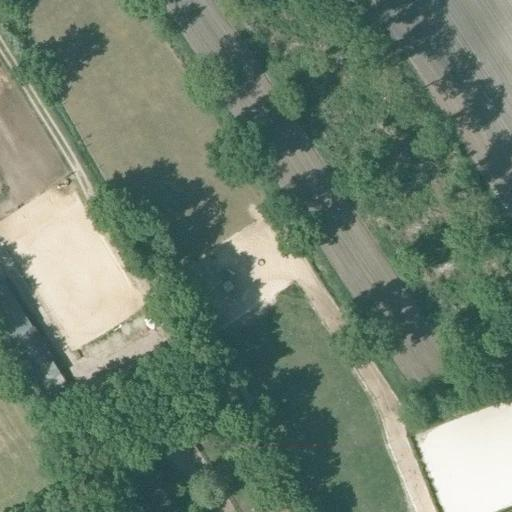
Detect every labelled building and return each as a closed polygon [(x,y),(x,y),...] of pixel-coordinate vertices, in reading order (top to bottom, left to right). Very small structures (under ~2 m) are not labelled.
[(3,283),(0,284),(0,338),(4,344),(31,327),(3,283)] [(182,430),(159,446),(169,462),(193,447),(182,430)] [(93,475),(112,465),(107,454),(87,464),(93,475)] [(145,462),(128,473),(136,484),(152,473),(145,462)] [(108,472),(91,481),(101,501),(119,492),(108,472)]
